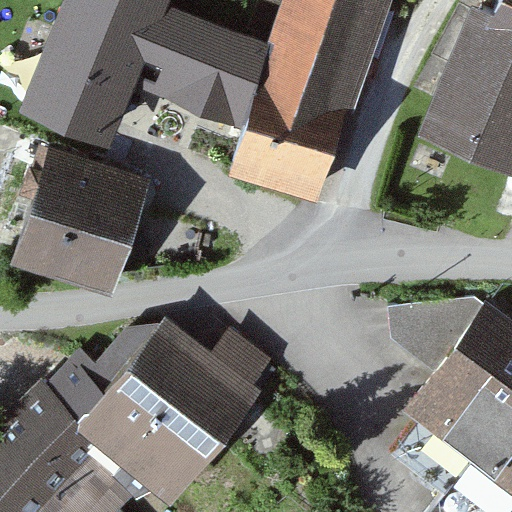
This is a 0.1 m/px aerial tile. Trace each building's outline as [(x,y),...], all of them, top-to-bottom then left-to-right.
[(273,0),(263,35),(183,9),(185,4),(172,0),(55,0),(23,101),(115,130),(135,69),(153,75),(145,100),(231,127),(219,162),(313,192),(342,102),(350,104),(383,0),(273,0)] [(511,0),(494,0),(490,10),(475,3),(422,126),(511,165),(511,0)] [(139,174),(37,146),(6,258),(108,286),(139,174)] [(511,316),(480,292),(400,399),(511,483),(511,316)] [(80,341),(0,423),(0,511),(116,511),(109,505),(141,471),(163,492),(277,374),(223,322),(196,350),(155,310),(104,363),(80,341)]
